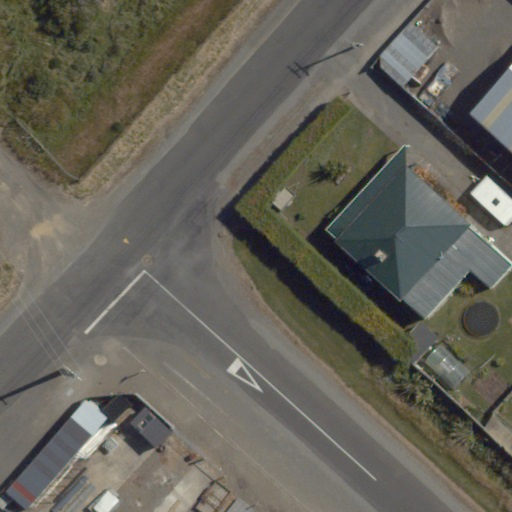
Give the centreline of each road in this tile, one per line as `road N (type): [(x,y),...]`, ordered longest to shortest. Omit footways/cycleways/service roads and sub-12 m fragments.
road 1 (residential): [(117,248),(411,511)]
road 2 (residential): [(117,248),(343,0)]
road 3 (residential): [(0,382),(117,248)]
road 4 (residential): [(0,171),(45,214),(117,248)]
